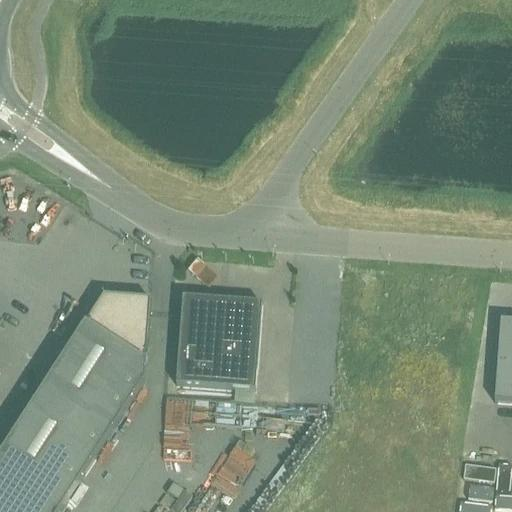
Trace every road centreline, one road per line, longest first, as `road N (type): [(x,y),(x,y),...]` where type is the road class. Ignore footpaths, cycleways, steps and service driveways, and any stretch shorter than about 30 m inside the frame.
road 1 (unclassified): [(263,239),(162,225),(0,113)]
road 2 (unclassified): [(410,0),(278,188),(263,239)]
road 3 (unclassified): [(511,257),(263,239)]
